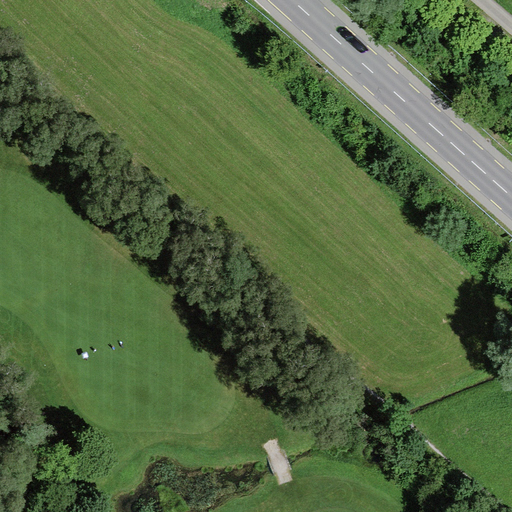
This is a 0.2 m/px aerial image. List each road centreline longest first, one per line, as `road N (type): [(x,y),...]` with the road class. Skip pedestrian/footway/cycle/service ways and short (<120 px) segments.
road 1 (unknown): [(503,511),(0,69)]
road 2 (secondary): [(511,197),(291,0)]
